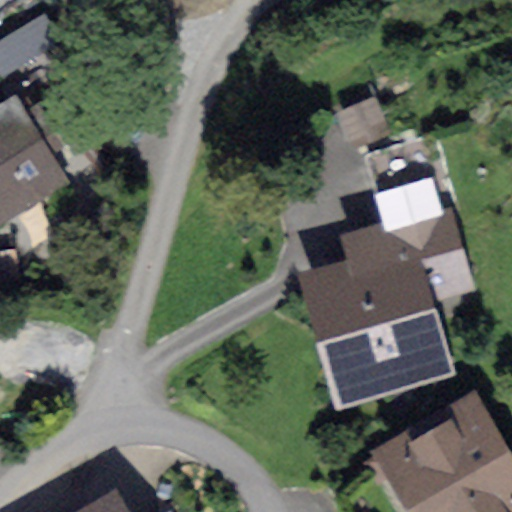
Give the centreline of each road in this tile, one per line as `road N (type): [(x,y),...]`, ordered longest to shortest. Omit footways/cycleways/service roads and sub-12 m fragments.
road 1 (residential): [(267,0),(231,41),(201,104),(136,322),(123,426)]
road 2 (residential): [(276,511),(266,481),(220,442),(167,426),(123,426)]
road 3 (residential): [(123,426),(103,426),(52,459),(0,510)]
